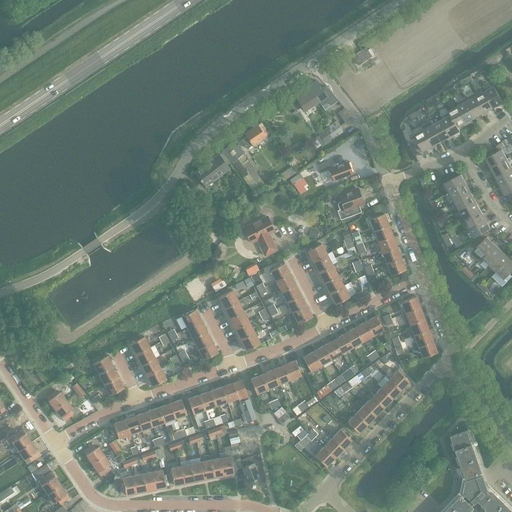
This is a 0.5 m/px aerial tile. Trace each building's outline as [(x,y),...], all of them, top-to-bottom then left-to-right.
[(372,56),(366,48),(353,57),(358,65),(366,59),(367,60),(372,56)] [(308,86),(318,101),(319,101),(322,106),(331,101),(332,102),(335,100),(330,92),(326,95),(316,80),(308,86)] [(318,101),(308,86),(295,95),(305,110),(318,101)] [(484,91),(493,108),(503,103),(494,86),(484,91)] [(475,96),(484,113),(493,108),(484,91),(475,96)] [(465,99),(475,117),(484,113),(475,96),(474,94),(465,99)] [(457,106),(466,122),(475,117),(465,99),(456,104),(457,106)] [(457,127),(458,127),(466,122),(457,106),(448,111),(450,115),(451,115),(457,127)] [(338,114),(344,123),(351,118),(344,109),(338,114)] [(441,120),(450,136),(460,131),(458,127),(457,127),(451,115),(450,115),(441,120)] [(433,125),(441,141),(450,136),(441,120),(433,125)] [(316,138),(322,147),(326,143),(344,131),(337,121),(319,133),(320,135),(316,138)] [(424,130),(432,146),(441,141),(433,125),(431,121),(422,126),(424,129),(424,130)] [(247,149),(266,136),(258,125),(244,134),(246,137),(241,140),(247,149)] [(432,146),(424,130),(414,135),(423,151),(432,146)] [(416,140),(407,145),(411,153),(420,149),(416,140)] [(235,142),(222,152),(230,163),(243,153),(235,142)] [(491,168),(507,159),(502,150),(486,158),(491,168)] [(218,155),(212,159),(210,158),(206,162),(206,163),(206,164),(195,172),(205,186),(224,171),(221,167),(225,164),(218,155)] [(244,179),(249,186),(253,192),(264,184),(255,171),(254,172),(253,171),(254,170),(243,155),(232,163),(243,178),(244,177),(245,179),(244,179)] [(507,159),(491,168),(496,176),(511,168),(507,159)] [(333,181),(352,173),(348,161),(331,168),(328,161),(317,165),(320,173),(329,169),(333,181)] [(292,167),(279,175),(283,181),(295,173),(292,167)] [(511,167),(511,168),(496,176),(501,185),(511,179),(511,167)] [(300,173),(291,179),(294,184),(303,178),(300,173)] [(448,194),(450,192),(466,184),(461,174),(443,184),(448,194)] [(511,179),(501,185),(506,195),(510,193),(511,196),(511,179)] [(277,186),(274,181),(265,187),(268,192),(277,186)] [(207,192),(200,183),(194,188),(201,197),(207,192)] [(450,192),(455,201),(471,193),(466,184),(450,192)] [(358,205),(364,203),(358,188),(339,195),(341,202),(339,203),(338,204),(340,209),(337,210),(341,219),(359,213),(357,208),(358,205)] [(471,193),(455,201),(460,210),(476,201),(471,193)] [(476,201),(460,210),(464,219),(481,210),(476,201)] [(469,228),(485,219),(481,210),(464,219),(469,228)] [(374,230),(389,225),(384,213),(370,219),(374,230)] [(257,239),(265,255),(277,250),(270,237),(269,238),(267,234),(274,231),(267,216),(244,228),(251,242),(257,239)] [(485,219),(469,228),(474,237),(490,229),(485,219)] [(328,234),(331,228),(326,225),(323,231),(328,234)] [(389,225),(374,230),(378,241),(393,236),(389,225)] [(318,231),(311,228),(308,237),(316,239),(317,236),(321,237),(322,231),(319,230),(318,231)] [(344,240),(343,240),(345,245),(352,242),(350,238),(351,238),(348,231),(342,234),(344,240)] [(357,249),(364,247),(360,236),(354,238),(355,238),(357,244),(355,245),(357,249)] [(382,252),(397,247),(393,236),(378,241),(382,252)] [(475,249),(474,250),(470,254),(478,261),(495,244),(487,237),(480,244),(476,240),(471,245),(475,249)] [(313,261),(327,254),(321,243),(307,251),(313,261)] [(489,264),(502,251),(495,244),(478,261),(478,262),(482,258),(489,264)] [(397,247),(382,252),(387,264),(401,258),(397,247)] [(343,259),(356,253),(355,250),(341,256),(343,259)] [(502,251),(489,264),(497,272),(509,258),(502,251)] [(313,261),(319,272),(333,265),(338,262),(335,257),(330,260),(327,254),(313,261)] [(366,271),(373,269),(369,258),(362,261),(366,271)] [(401,258),(387,264),(391,275),(406,269),(401,258)] [(511,260),(509,258),(497,272),(504,279),(511,270),(511,260)] [(276,281),(290,274),(284,263),(270,270),(276,281)] [(324,283),(338,275),(333,265),(319,272),(324,283)] [(473,275),(470,278),(472,280),(473,281),(479,275),(477,273),(476,275),(474,274),(473,275)] [(290,274),(276,281),(281,292),(296,284),(290,274)] [(330,293),(344,286),(338,275),(324,283),(330,293)] [(250,277),(244,280),(248,288),(254,285),(250,277)] [(223,280),(213,286),(216,292),(226,285),(223,280)] [(242,281),(235,285),(238,290),(245,286),(242,281)] [(258,291),(265,287),(262,282),(256,286),(258,291)] [(296,284),(281,292),(287,302),(301,295),(296,284)] [(344,286),(330,293),(335,304),(349,297),(344,286)] [(218,297),(224,308),(238,301),(233,290),(218,297)] [(301,295),(287,302),(292,313),(307,305),(301,295)] [(405,313),(420,307),(416,296),(401,302),(405,313)] [(244,311),(238,301),(224,308),(230,319),(244,311)] [(269,312),(276,308),(273,304),(267,307),(269,312)] [(307,305),(292,313),(298,324),(312,316),(307,305)] [(420,307),(405,313),(409,324),(424,319),(420,307)] [(276,308),(269,312),(271,316),(278,313),(276,308)] [(187,328),(201,320),(196,309),(181,317),(187,328)] [(249,322),(244,311),(230,319),(235,329),(249,322)] [(267,312),(260,316),(263,321),(270,317),(267,312)] [(365,322),(373,335),(384,329),(376,316),(365,322)] [(428,330),(424,319),(409,324),(414,335),(428,330)] [(193,338),(207,331),(201,320),(187,328),(193,338)] [(241,340),(255,332),(249,322),(235,329),(241,340)] [(373,335),(365,322),(355,328),(363,341),(373,335)] [(344,334),(352,347),(363,341),(355,328),(344,334)] [(167,332),(169,337),(176,333),(174,329),(167,332)] [(414,347),(418,346),(433,341),(428,330),(414,335),(416,342),(412,343),(414,347)] [(207,331),(193,338),(198,349),(212,341),(207,331)] [(255,332),(241,340),(246,351),(261,343),(255,332)] [(161,341),(168,338),(165,333),(158,337),(161,341)] [(334,340),(342,353),(352,347),(344,334),(334,340)] [(130,343),(136,354),(150,347),(144,336),(130,343)] [(342,353),(334,340),(324,345),(332,359),(342,353)] [(212,341),(198,349),(204,360),(218,352),(212,341)] [(383,344),(385,347),(387,350),(392,347),(387,341),(383,344)] [(397,354),(401,353),(404,352),(401,346),(401,345),(400,341),(393,343),(394,348),(397,354)] [(437,352),(433,341),(418,346),(422,358),(437,352)] [(313,351),(321,365),(332,359),(324,345),(313,351)] [(150,347),(136,354),(141,365),(155,358),(150,347)] [(370,354),(374,360),(379,356),(375,350),(370,354)] [(321,365),(313,351),(303,358),(311,371),(321,365)] [(99,374),(113,366),(107,355),(93,363),(99,374)] [(375,362),(378,366),(383,362),(385,364),(389,361),(385,355),(380,358),(375,362)] [(155,358),(141,365),(147,376),(161,368),(155,358)] [(284,365),(290,380),(301,375),(295,360),(284,365)] [(290,380),(284,365),(273,370),(279,384),(290,380)] [(350,367),(355,374),(359,371),(354,365),(350,367)] [(113,366),(99,374),(104,384),(118,377),(113,366)] [(355,374),(350,367),(344,372),(348,378),(355,374)] [(166,379),(161,368),(147,376),(152,387),(166,379)] [(369,375),(364,369),(354,376),(359,383),(364,378),(369,375)] [(279,384),(273,370),(262,374),(268,389),(279,384)] [(389,379),(401,390),(409,381),(398,370),(389,379)] [(70,372),(62,378),(66,383),(74,377),(70,372)] [(268,389),(262,374),(251,379),(257,394),(268,389)] [(340,375),(331,381),(335,388),(339,385),(345,381),(340,375)] [(84,376),(78,381),(81,385),(87,380),(84,376)] [(359,383),(354,376),(345,383),(349,390),(359,383)] [(118,377),(104,384),(110,395),(124,388),(118,377)] [(222,387),(224,391),(227,402),(239,398),(247,422),(256,418),(242,379),(222,387)] [(401,390),(389,379),(381,388),(392,399),(401,390)] [(87,380),(81,385),(84,389),(90,384),(87,380)] [(322,388),(317,391),(316,392),(320,399),(335,388),(331,381),(322,388)] [(72,386),(76,392),(81,388),(76,383),(72,386)] [(349,390),(345,383),(340,386),(335,391),(340,397),(349,390)] [(224,391),(222,387),(211,391),(216,406),(227,402),(224,391)] [(81,388),(76,392),(80,397),(85,394),(81,388)] [(392,399),(381,388),(373,396),(384,407),(392,399)] [(55,409),(67,400),(60,392),(57,394),(54,390),(45,397),(55,409)] [(216,406),(211,391),(199,395),(205,410),(216,406)] [(369,400),(364,405),(376,416),(384,407),(373,396),(370,393),(366,397),(369,400)] [(92,399),(95,403),(101,398),(98,394),(92,399)] [(205,410),(199,395),(188,399),(193,414),(205,410)] [(329,395),(325,398),(329,404),(333,401),(329,395)] [(170,403),(175,418),(187,414),(182,399),(170,403)] [(67,400),(55,409),(65,421),(74,414),(71,410),(73,408),(67,400)] [(292,409),(297,415),(301,412),(309,406),(304,400),(297,406),(292,409)] [(164,422),(175,418),(170,403),(159,407),(164,422)] [(356,413),(367,424),(376,416),(364,405),(356,413)] [(153,426),(164,422),(159,407),(148,411),(153,426)] [(283,426),(291,420),(285,413),(286,412),(281,407),(273,413),(278,418),(276,419),(283,426)] [(136,415),(142,430),(153,426),(148,411),(136,415)] [(367,424),(356,413),(348,422),(359,433),(367,424)] [(142,430),(136,415),(125,419),(132,439),(137,437),(135,433),(142,430)] [(326,415),(322,419),(328,424),(331,420),(326,415)] [(220,416),(213,418),(216,425),(221,423),(222,423),(222,422),(220,416)] [(132,439),(125,419),(114,424),(119,439),(126,436),(127,440),(132,439)] [(301,425),(296,419),(288,425),(293,432),(292,432),(295,437),(297,436),(300,440),(306,435),(311,441),(318,434),(313,429),(311,431),(304,425),(301,427),(300,426),(301,425)] [(176,422),(171,424),(173,430),(179,428),(176,422)] [(213,429),(216,435),(223,432),(222,431),(226,430),(226,429),(224,426),(224,425),(220,426),(213,429)] [(179,430),(182,437),(186,436),(195,433),(193,427),(185,429),(184,428),(179,430)] [(19,451),(32,442),(23,429),(10,438),(19,451)] [(209,437),(216,435),(213,429),(207,431),(209,437)] [(332,438),(343,449),(352,440),(341,429),(332,438)] [(466,431),(449,436),(464,478),(480,472),(466,431)] [(169,433),(169,434),(164,436),(167,443),(171,441),(175,439),(173,432),(169,433)] [(194,436),(197,442),(203,439),(201,433),(194,436)] [(190,444),(196,442),(197,442),(194,436),(188,438),(190,444)] [(229,438),(230,444),(233,456),(234,460),(240,459),(239,453),(242,452),(240,443),(239,436),(229,438)] [(343,449),(332,438),(324,447),(335,458),(343,449)] [(114,440),(109,444),(117,455),(122,452),(114,440)] [(175,443),(177,449),(184,446),(182,440),(175,443)] [(32,442),(19,451),(27,464),(41,455),(32,442)] [(298,442),(294,445),(300,451),(301,450),(303,448),(298,442)] [(170,451),(177,449),(175,443),(168,445),(170,451)] [(134,446),(137,454),(148,449),(147,447),(141,449),(140,444),(134,446)] [(92,464),(104,455),(98,446),(96,448),(93,445),(84,451),(92,464)] [(315,455),(317,457),(326,466),(335,458),(324,447),(319,451),(314,447),(311,451),(315,455)] [(148,452),(150,459),(157,456),(154,450),(148,452)] [(150,459),(148,452),(141,455),(143,461),(150,459)] [(104,455),(92,464),(101,476),(110,470),(108,466),(110,464),(104,455)] [(220,458),(224,475),(234,473),(231,456),(220,458)] [(129,459),(131,465),(137,463),(135,457),(134,457),(129,459)] [(248,483),(260,478),(254,463),(253,463),(251,457),(240,461),(243,467),(242,468),(248,483)] [(211,460),(214,477),(224,475),(220,458),(211,460)] [(131,465),(129,459),(125,461),(122,462),(124,468),(131,465)] [(240,459),(234,460),(236,470),(242,468),(243,467),(240,461),(240,459)] [(214,477),(211,460),(201,462),(204,479),(214,477)] [(35,462),(29,466),(33,471),(39,467),(35,462)] [(191,464),(194,481),(204,479),(201,462),(191,464)] [(194,481),(191,464),(181,466),(185,483),(194,481)] [(185,483),(181,466),(171,468),(174,485),(185,483)] [(39,469),(32,474),(36,479),(42,475),(42,474),(39,469)] [(153,472),(156,489),(166,487),(163,470),(153,472)] [(47,494),(61,485),(52,472),(42,478),(45,482),(41,485),(47,494)] [(156,489),(153,472),(143,474),(146,491),(156,489)] [(146,491),(143,474),(133,476),(136,493),(146,491)] [(480,505),(481,506),(487,511),(511,511),(492,492),(490,495),(486,491),(487,490),(481,475),(464,481),(462,493),(473,504),(476,501),(480,504),(480,505)] [(136,493),(133,476),(123,478),(126,495),(136,493)] [(61,485),(47,494),(53,503),(57,500),(60,504),(69,498),(61,485)] [(0,511),(14,511),(13,510),(12,508),(6,511),(2,511),(1,509),(2,509),(0,507),(0,504),(11,497),(16,494),(12,488),(0,496),(0,511)] [(467,511),(472,507),(459,495),(442,511),(467,511)]
